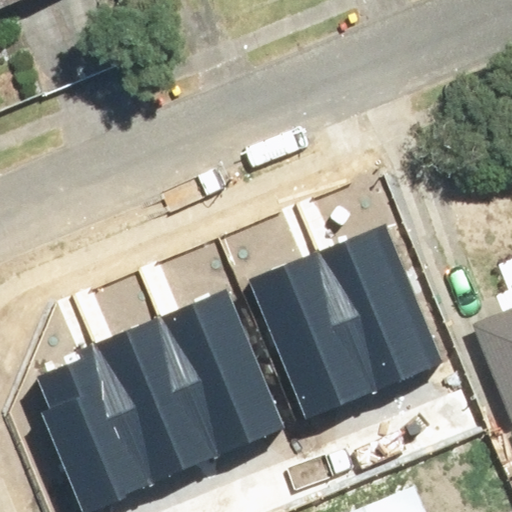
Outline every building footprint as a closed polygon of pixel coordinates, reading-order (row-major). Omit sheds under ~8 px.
[(0,0),(0,12),(32,0),(0,0)] [(254,280),(308,420),(439,370),(385,230),(254,280)] [(41,411),(83,511),(99,511),(295,432),(234,284),(72,350),(77,361),(36,378),(48,408),(41,411)] [(511,316),(471,333),(508,425),(511,423),(511,316)] [(423,511),(416,490),(355,511),(423,511)]
